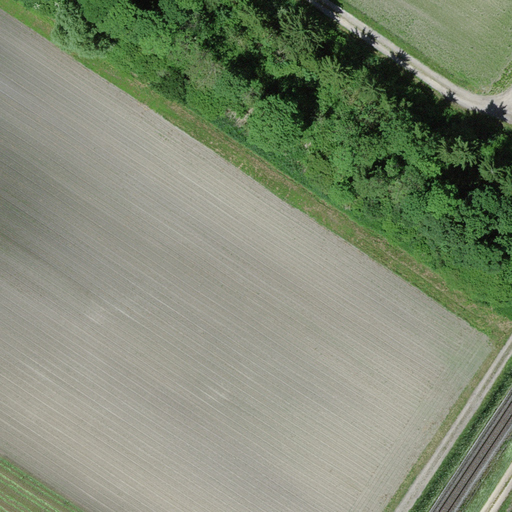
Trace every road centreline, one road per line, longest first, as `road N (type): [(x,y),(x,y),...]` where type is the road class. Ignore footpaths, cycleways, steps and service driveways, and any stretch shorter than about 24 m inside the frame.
road 1 (track): [(497,116),(319,0)]
road 2 (track): [(388,511),(511,339)]
